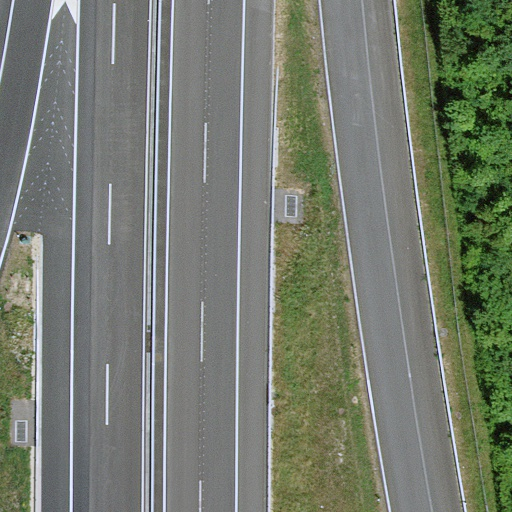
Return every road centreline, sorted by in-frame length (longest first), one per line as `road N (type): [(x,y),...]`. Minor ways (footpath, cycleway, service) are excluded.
road 1 (motorway): [(414,511),(342,0)]
road 2 (motorway): [(113,0),(104,511)]
road 3 (motorway): [(203,511),(211,0)]
road 4 (motorway): [(32,0),(0,168)]
